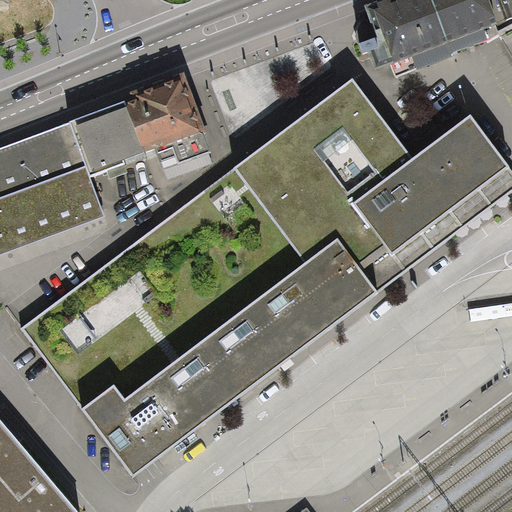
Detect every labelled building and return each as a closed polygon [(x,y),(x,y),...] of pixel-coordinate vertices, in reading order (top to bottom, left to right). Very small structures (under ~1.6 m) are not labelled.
[(0,0),(0,9),(10,7),(7,0),(0,0)] [(395,63),(505,24),(496,0),(394,0),(375,7),(395,63)] [(511,0),(496,0),(505,24),(511,21),(511,0)] [(117,113),(134,157),(190,135),(170,86),(115,108),(117,113)] [(403,158),(350,87),(279,140),(19,333),(126,476),(390,281),(511,189),(511,181),(462,115),(403,158)] [(117,113),(59,136),(78,184),(136,161),(134,157),(117,113)] [(57,131),(0,152),(0,256),(92,221),(78,184),(59,136),(57,131)] [(0,511),(74,511),(0,426),(0,511)]
